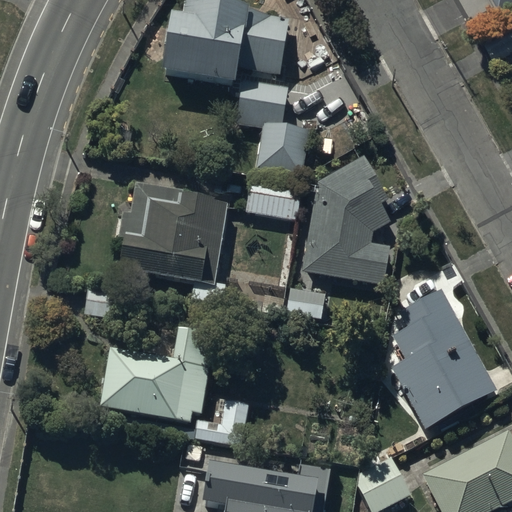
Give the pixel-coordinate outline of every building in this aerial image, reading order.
[(511,0),(493,0),(506,23),(511,19),(511,0)] [(231,92),(235,70),(277,77),(286,29),(188,12),(185,27),(172,25),(162,80),(231,92)] [(285,96),(245,89),(238,129),(266,134),(258,174),(299,181),(307,139),(278,134),(285,96)] [(363,166),(318,193),(303,282),(385,295),(391,257),(372,254),(374,242),(391,232),(380,214),(388,209),(363,166)] [(300,194),(248,185),(243,215),(295,223),(300,194)] [(233,207),(140,191),(124,280),(217,296),(233,207)] [(123,295),(88,290),(83,322),(119,326),(123,295)] [(404,362),(389,370),(424,434),(496,394),(439,292),(397,315),(405,330),(391,338),(404,362)] [(326,300),(292,295),(289,316),(322,321),(326,300)] [(174,372),(114,361),(100,428),(243,451),(249,413),(226,409),(222,432),(194,427),(195,422),(201,419),(214,345),(180,339),(174,372)] [(498,511),(511,505),(511,448),(508,440),(426,482),(441,511),(498,511)] [(392,511),(412,501),(392,463),(360,481),(357,494),(366,511),(392,511)] [(295,480),(206,467),(199,507),(220,510),(219,511),(323,511),(328,473),(296,469),(295,480)]
